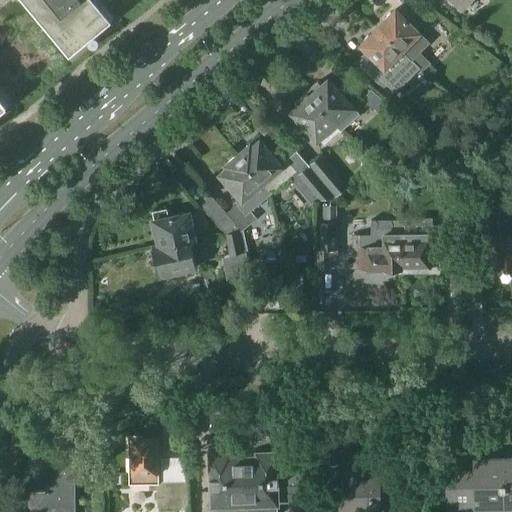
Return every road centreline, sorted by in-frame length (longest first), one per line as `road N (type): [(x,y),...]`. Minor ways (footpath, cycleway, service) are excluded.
road 1 (residential): [(83,351),(78,244),(94,204),(339,0)]
road 2 (residential): [(511,347),(83,351)]
road 3 (secondary): [(0,264),(69,189),(300,0)]
road 4 (secondary): [(220,0),(0,191)]
